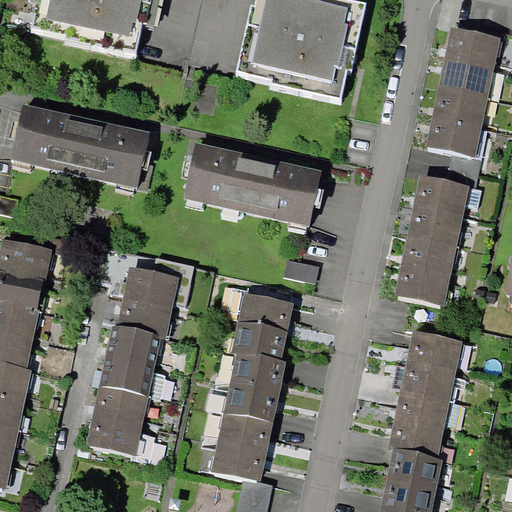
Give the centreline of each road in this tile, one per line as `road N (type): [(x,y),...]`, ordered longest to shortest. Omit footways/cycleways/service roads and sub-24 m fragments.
road 1 (residential): [(313,511),(427,0)]
road 2 (residential): [(50,511),(98,285)]
